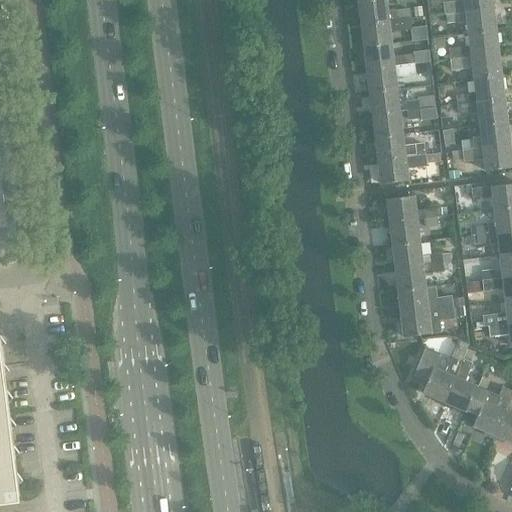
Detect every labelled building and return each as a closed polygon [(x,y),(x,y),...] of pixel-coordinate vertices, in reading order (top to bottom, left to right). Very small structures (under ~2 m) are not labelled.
[(385,0),(371,0),(358,2),(361,24),(411,18),(410,9),(396,11),(396,10),(387,11),(385,0)] [(492,8),(491,0),(464,0),(464,1),(444,4),(445,14),(446,14),(492,8)] [(492,8),(446,14),(448,24),(459,23),(459,24),(467,23),(468,34),(495,31),(492,8)] [(413,30),(411,18),(361,24),(364,47),(391,44),(390,33),(413,30)] [(498,54),(495,31),(468,34),(470,47),(449,50),(451,60),(498,54)] [(364,47),(367,70),(414,64),(412,54),(392,56),(391,44),(364,47)] [(473,68),(474,80),(501,77),(498,54),(451,60),(452,71),(473,68)] [(367,70),(369,93),(397,89),(395,79),(416,76),(415,64),(414,64),(367,70)] [(474,80),(477,103),(504,100),(501,77),(474,80)] [(369,93),(372,116),(399,112),(397,89),(369,93)] [(456,96),(457,105),(469,104),(468,95),(456,96)] [(407,103),(408,111),(436,108),(434,96),(417,98),(418,102),(407,103)] [(477,103),(480,126),(507,122),(504,100),(477,103)] [(469,104),(457,105),(459,116),(471,114),(469,104)] [(372,116),(375,139),(402,135),(399,112),(372,116)] [(473,139),(474,149),(509,145),(507,122),(480,126),(481,138),(473,139)] [(375,139),(378,161),(426,155),(425,144),(404,147),(402,135),(375,139)] [(511,166),(509,145),(474,149),(463,151),(464,162),(484,160),(485,172),(511,168),(511,166)] [(426,155),(378,161),(381,185),(408,182),(406,169),(428,167),(426,155)] [(493,199),(494,210),(511,208),(511,185),(472,190),(473,199),(481,198),(481,200),(493,199)] [(387,200),(390,223),(417,220),(437,217),(436,209),(416,211),(414,197),(387,200)] [(511,231),(511,208),(494,210),(497,233),(511,231)] [(390,223),(392,246),(419,243),(417,220),(390,223)] [(476,227),(477,235),(490,234),(489,225),(476,227)] [(490,234),(477,235),(478,246),(490,244),(490,246),(498,245),(500,256),(511,254),(511,231),(497,233),(490,234)] [(477,237),(467,238),(468,246),(478,245),(477,237)] [(392,246),(395,269),(451,262),(450,254),(442,255),(442,254),(421,256),(419,243),(392,246)] [(511,254),(500,256),(503,278),(511,277),(511,254)] [(451,262),(395,269),(398,291),(425,288),(424,277),(433,276),(433,274),(453,271),(451,262)] [(481,272),(483,281),(495,279),(494,270),(481,272)] [(511,277),(503,278),(495,279),(483,281),(484,293),(504,290),(505,301),(511,300),(511,277)] [(482,282),(467,284),(468,294),(483,292),(482,282)] [(398,291),(401,314),(452,308),(451,297),(436,299),(435,287),(425,288),(398,291)] [(401,314),(403,338),(440,333),(439,321),(454,319),(452,308),(401,314)] [(488,317),(489,326),(501,324),(500,316),(488,317)] [(511,323),(508,324),(501,324),(489,326),(490,337),(509,335),(511,347),(511,346),(511,323)] [(0,504),(18,502),(16,485),(22,481),(17,473),(15,474),(13,458),(18,453),(13,446),(12,446),(10,430),(15,426),(10,419),(8,419),(6,403),(12,398),(6,391),(5,391),(3,375),(8,371),(3,364),(1,364),(0,352),(0,347),(5,344),(0,336),(0,504)] [(422,394),(444,403),(463,360),(465,354),(455,349),(445,373),(433,368),(438,355),(425,349),(412,377),(427,383),(422,394)] [(463,360),(444,403),(466,412),(467,410),(477,386),(465,381),(473,364),(463,360)] [(472,426),(495,436),(511,395),(511,391),(503,388),(495,406),(484,402),(488,391),(477,386),(467,410),(477,415),(472,426)] [(511,395),(495,436),(511,443),(511,395)]
